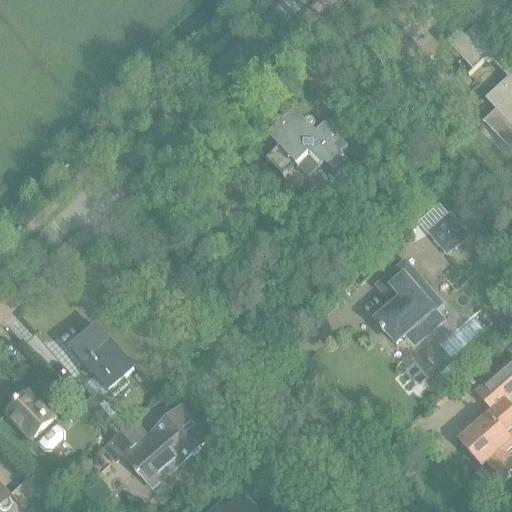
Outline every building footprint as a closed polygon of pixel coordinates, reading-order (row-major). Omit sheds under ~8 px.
[(511,67),(477,30),(466,40),(461,35),(448,46),(463,62),(458,66),(468,78),(484,63),(493,64),(508,80),(488,99),(499,110),(484,124),(508,149),(511,151),(511,150),(511,67)] [(343,156),(349,150),(365,134),(342,110),(326,126),(317,134),(314,131),(317,128),(316,123),(315,122),(310,121),(307,124),(295,112),(285,122),(283,120),(276,126),(279,128),(269,137),(279,148),(267,160),(284,178),(296,166),(310,180),(324,167),(336,180),(352,165),(343,156)] [(448,255),(468,237),(451,217),(431,235),(448,255)] [(355,268),(364,279),(375,270),(365,259),(355,268)] [(435,313),(442,306),(406,264),(386,281),(403,300),(378,322),(377,322),(382,329),(381,331),(384,334),(385,333),(397,346),(398,345),(413,331),(422,341),(444,323),(435,313)] [(135,370),(98,328),(72,350),(110,393),(135,370)] [(511,478),(511,460),(506,454),(511,448),(511,439),(507,434),(511,430),(511,407),(509,404),(511,401),(511,363),(483,388),(477,394),(494,413),(493,414),(461,442),(482,467),(486,463),(487,463),(505,484),(511,478)] [(54,453),(65,442),(66,433),(28,395),(27,396),(26,395),(9,412),(10,413),(8,414),(45,453),(54,453)] [(92,398),(82,407),(111,438),(120,430),(92,398)] [(117,463),(124,457),(153,490),(210,440),(183,409),(148,440),(135,425),(106,451),(117,463)] [(29,479),(11,496),(25,511),(30,511),(46,497),(29,479)] [(283,511),(279,507),(273,511),(253,511),(242,499),(228,511),(224,507),(217,511),(283,511)]
